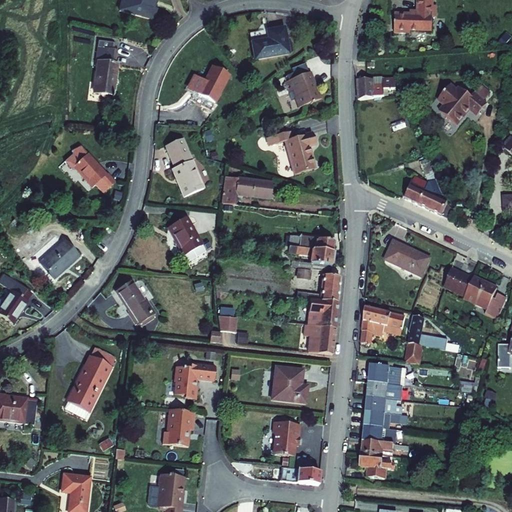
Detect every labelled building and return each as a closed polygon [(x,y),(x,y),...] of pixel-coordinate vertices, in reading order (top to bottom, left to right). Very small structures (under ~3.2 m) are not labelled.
[(121,0),(119,12),(153,21),(155,10),(153,10),(155,0),(121,0)] [(417,0),(417,12),(410,12),(410,15),(395,15),(394,34),(410,34),(410,31),(431,32),(432,18),(432,6),(433,6),(432,0),(417,0)] [(251,43),(255,60),(288,54),(285,33),(284,28),(267,32),(268,40),(251,43)] [(288,32),(285,33),(288,54),(291,53),(293,51),(291,42),(289,40),(288,32)] [(511,38),(507,35),(500,44),(504,47),(511,38)] [(97,47),(112,49),(113,43),(98,41),(97,47)] [(112,49),(97,47),(95,63),(98,63),(94,93),(113,96),(117,65),(115,65),(117,50),(112,49)] [(292,70),(296,79),(310,73),(306,64),(292,70)] [(215,104),(229,77),(212,69),(205,83),(196,79),(193,80),(189,88),(190,92),(215,104)] [(296,79),(285,83),(292,101),(297,99),(300,108),(321,100),(314,84),(316,84),(311,73),(310,73),(296,79)] [(374,86),(374,81),(357,81),(358,102),(374,99),(374,98),(389,97),(388,91),(396,90),(396,80),(383,80),(383,86),(374,86)] [(444,107),(439,112),(456,127),(466,115),(465,114),(468,110),(477,117),(486,106),(483,103),(473,95),(471,98),(459,89),(457,92),(450,86),(438,101),(444,107)] [(473,95),(483,103),(491,94),(481,86),(473,95)] [(289,133),(266,139),(268,147),(284,142),(294,176),(314,170),(308,147),(315,145),(312,134),(291,140),(289,133)] [(503,144),(506,147),(511,140),(511,138),(510,137),(503,144)] [(203,189),(182,139),(166,146),(175,168),(172,169),(184,197),(203,189)] [(87,157),(80,149),(65,163),(72,171),(74,169),(92,189),(96,185),(103,193),(115,183),(107,175),(106,176),(88,156),(87,157)] [(438,169),(444,165),(439,156),(433,160),(438,169)] [(428,184),(436,181),(433,172),(426,160),(420,164),(428,184)] [(272,183),(224,178),(221,204),(234,206),(235,194),(243,195),(242,196),(270,200),(272,183)] [(412,187),(424,193),(428,185),(416,179),(412,187)] [(436,181),(428,184),(428,185),(424,193),(418,206),(448,220),(453,211),(447,205),(440,192),(436,181)] [(418,206),(424,193),(412,187),(411,187),(405,200),(418,206)] [(122,194),(115,192),(113,200),(120,201),(122,194)] [(503,213),(511,212),(511,196),(502,197),(503,213)] [(200,244),(186,218),(167,229),(187,263),(211,249),(207,241),(200,244)] [(288,247),(333,253),(334,242),(289,236),(288,247)] [(67,268),(79,257),(64,241),(39,264),(53,280),(63,271),(61,270),(65,266),(67,268)] [(421,277),(430,259),(413,251),(413,252),(409,250),(410,249),(394,241),(385,260),(421,277)] [(292,262),(292,268),(330,273),(333,253),(288,247),(287,255),(310,257),(309,264),(292,262)] [(295,279),(310,281),(311,272),(297,270),(295,279)] [(451,270),(444,289),(464,298),(473,280),(451,270)] [(26,301),(31,294),(4,275),(0,280),(0,284),(11,292),(0,307),(0,316),(12,324),(27,302),(26,301)] [(309,300),(337,303),(340,277),(322,276),(320,295),(297,293),(296,298),(309,300)] [(473,280),(464,298),(464,299),(487,310),(485,315),(497,320),(506,299),(497,294),(495,300),(493,299),(497,289),(474,279),(473,280)] [(131,281),(115,292),(129,313),(128,314),(136,325),(137,324),(138,326),(141,324),(143,326),(154,319),(153,316),(155,314),(147,301),(145,302),(131,281)] [(309,300),(306,325),(334,329),(337,303),(309,300)] [(222,307),(222,314),(235,316),(236,309),(222,307)] [(365,309),(360,345),(371,346),(372,335),(382,337),(383,332),(391,333),(391,329),(402,331),(405,318),(365,309)] [(234,333),(236,319),(218,317),(220,332),(234,333)] [(448,341),(421,336),(425,320),(414,318),(410,334),(411,334),(409,345),(422,348),(458,354),(459,348),(459,347),(447,345),(448,341)] [(308,353),(332,356),(334,329),(306,325),(304,325),(303,337),(309,337),(308,353)] [(511,333),(511,340),(510,346),(498,346),(498,369),(511,369),(511,356),(511,329),(511,333)] [(210,332),(209,343),(218,344),(220,333),(210,332)] [(95,348),(90,356),(111,367),(116,359),(95,348)] [(422,351),(408,348),(406,365),(419,366),(422,351)] [(467,350),(459,348),(458,354),(458,355),(466,357),(467,350)] [(111,367),(90,356),(67,402),(68,402),(88,413),(111,367)] [(189,364),(188,369),(174,367),(173,382),(175,382),(174,396),(185,397),(187,401),(195,401),(196,387),(194,387),(195,380),(212,382),(214,366),(189,364)] [(371,367),(369,384),(398,387),(400,370),(392,369),(378,367),(371,367)] [(274,368),(271,401),(304,404),(306,393),(299,392),(300,385),(302,371),(274,368)] [(398,387),(369,384),(368,399),(393,402),(394,394),(399,395),(400,387),(398,387)] [(0,421),(34,425),(37,400),(0,395),(0,421)] [(393,402),(368,399),(366,414),(401,417),(402,409),(397,408),(398,402),(393,402)] [(84,420),(88,413),(68,402),(64,410),(84,420)] [(193,432),(195,413),(170,411),(167,433),(164,433),(162,445),(187,448),(189,431),(193,432)] [(401,417),(366,414),(365,429),(389,431),(389,423),(407,425),(408,418),(401,417)] [(274,455),(295,457),(296,446),(297,438),(299,439),(301,426),(273,423),(272,433),(274,435),(276,435),(274,455)] [(389,431),(365,429),(363,444),(395,446),(396,432),(389,431)] [(103,453),(113,446),(109,438),(98,445),(103,453)] [(393,450),(408,452),(409,448),(395,446),(363,444),(362,456),(383,458),(383,453),(393,454),(393,450)] [(125,451),(116,450),(115,460),(124,461),(125,451)] [(369,469),(368,479),(387,481),(387,471),(391,471),(392,463),(382,462),(383,458),(362,456),(361,456),(360,468),(369,469)] [(236,469),(245,475),(250,472),(251,466),(231,464),(236,469)] [(318,486),(319,473),(281,469),(280,482),(318,486)] [(85,511),(90,479),(64,475),(62,493),(71,494),(68,511),(85,511)] [(156,508),(159,510),(165,511),(169,511),(168,511),(181,511),(183,499),(182,497),(180,496),(180,490),(182,490),(184,478),(160,475),(158,478),(157,486),(159,488),(156,508)] [(149,508),(156,508),(159,488),(149,487),(147,505),(149,508)] [(18,495),(17,504),(30,506),(31,497),(18,495)] [(0,499),(0,511),(11,511),(13,501),(0,499)] [(112,507),(114,511),(124,511),(126,511),(122,503),(112,507)]
